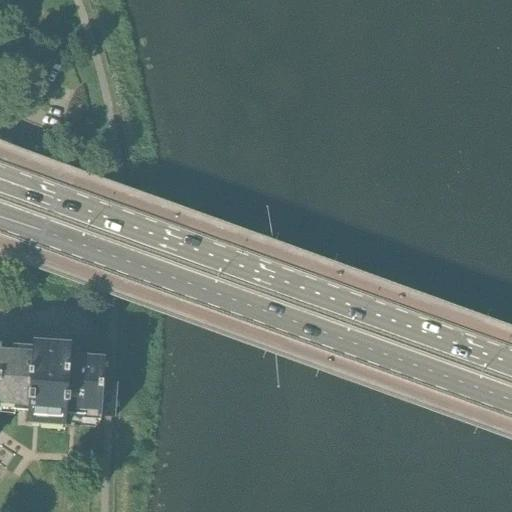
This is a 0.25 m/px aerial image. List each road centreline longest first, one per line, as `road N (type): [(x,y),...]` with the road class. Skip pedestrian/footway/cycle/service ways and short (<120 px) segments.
road 1 (primary): [(511,370),(0,185)]
road 2 (primary): [(0,219),(511,403)]
